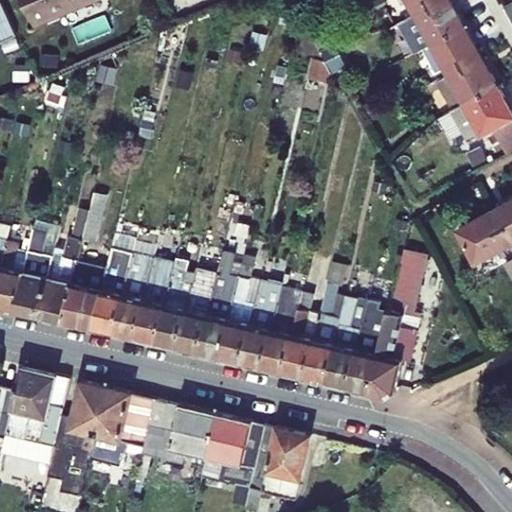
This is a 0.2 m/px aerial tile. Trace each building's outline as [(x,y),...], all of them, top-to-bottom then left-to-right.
[(24,0),(35,25),(93,0),(24,0)] [(466,25),(452,0),(440,0),(417,13),(400,22),(417,52),(434,43),(466,25)] [(410,0),(417,13),(440,0),(410,0)] [(0,42),(17,35),(2,1),(0,1),(0,42)] [(434,43),(450,73),(483,55),(466,25),(434,43)] [(316,41),(299,37),(296,49),(313,53),(316,41)] [(322,52),(332,69),(346,63),(337,45),(322,52)] [(318,46),(310,78),(330,82),(332,72),(318,46)] [(499,85),(483,55),(450,73),(423,88),(427,94),(441,87),(453,110),(499,85)] [(494,128),(511,117),(511,107),(499,85),(453,110),(466,134),(453,141),(457,148),(494,128)] [(15,120),(0,116),(0,127),(12,130),(15,120)] [(511,147),(511,117),(494,128),(507,150),(511,147)] [(91,210),(84,236),(98,239),(109,192),(95,189),(91,210)] [(511,199),(495,209),(511,241),(511,199)] [(55,254),(41,314),(65,320),(74,280),(79,260),(80,255),(84,236),(91,210),(80,207),(73,236),(70,235),(65,254),(55,252),(55,254)] [(511,241),(495,209),(460,229),(477,261),(511,242),(511,241)] [(47,232),(59,235),(62,224),(50,221),(38,218),(35,229),(47,232)] [(0,221),(0,282),(10,239),(14,225),(0,221)] [(16,308),(41,314),(55,254),(43,251),(47,232),(35,229),(29,253),(16,308)] [(47,232),(43,251),(55,254),(55,252),(59,235),(47,232)] [(10,239),(0,282),(0,304),(16,308),(29,253),(19,251),(21,242),(10,239)] [(511,242),(477,261),(485,275),(511,261),(511,260),(511,242)] [(103,286),(94,326),(115,331),(134,250),(113,245),(103,286)] [(115,331),(136,336),(155,255),(134,250),(115,331)] [(235,261),(237,253),(224,250),(219,271),(200,351),(222,356),(241,275),(232,273),(235,261)] [(411,360),(418,329),(403,326),(406,313),(414,315),(428,256),(405,251),(391,310),(389,310),(388,316),(370,391),(388,395),(397,390),(397,388),(404,359),(411,360)] [(246,253),(244,263),(255,265),(258,256),(246,253)] [(136,336),(158,341),(177,260),(155,255),(136,336)] [(158,341),(179,346),(196,271),(187,269),(190,259),(178,256),(177,260),(158,341)] [(235,261),(232,273),(241,275),(244,263),(235,261)] [(328,281),(340,284),(344,285),(349,265),(333,261),(328,281)] [(243,361),(262,280),(253,278),(255,265),(244,263),(241,275),(222,356),(243,361)] [(179,346),(200,351),(219,271),(197,266),(196,271),(179,346)] [(283,285),(284,283),(262,278),(262,280),(243,361),(264,366),(283,285)] [(65,320),(94,326),(103,286),(74,280),(65,320)] [(306,376),(327,381),(343,317),(333,314),(338,293),(340,284),(328,281),(321,312),(306,376)] [(283,285),(264,366),(285,371),(304,290),(283,285)] [(285,371),(306,376),(321,312),(312,310),(315,293),(304,290),(285,371)] [(338,293),(333,314),(343,317),(348,295),(338,293)] [(327,381),(349,386),(369,300),(348,295),(343,317),(327,381)] [(349,386),(370,391),(388,316),(378,314),(379,307),(381,301),(369,298),(369,300),(349,386)] [(388,316),(389,310),(379,307),(378,314),(388,316)] [(403,326),(418,329),(421,316),(414,315),(406,313),(403,326)] [(0,360),(0,433),(7,436),(8,432),(18,388),(0,384),(0,368),(2,361),(0,360)] [(59,374),(23,366),(18,388),(8,432),(56,444),(65,407),(52,404),(59,374)] [(109,386),(83,380),(68,443),(85,447),(83,452),(77,450),(67,491),(84,495),(93,456),(109,386)] [(157,397),(152,396),(109,386),(93,456),(126,463),(129,449),(143,453),(157,397)] [(208,455),(218,412),(157,397),(143,453),(139,474),(147,476),(152,454),(184,461),(187,450),(208,455)] [(208,455),(203,474),(238,483),(234,500),(248,504),(267,423),(218,412),(208,455)] [(248,504),(247,508),(259,511),(262,495),(272,498),(273,492),(297,497),(312,434),(267,423),(248,504)] [(68,443),(67,448),(77,450),(83,452),(85,447),(68,443)] [(416,511),(442,511),(455,502),(430,472),(403,496),(416,511)] [(262,495),(259,511),(264,511),(268,511),(272,498),(262,495)]
